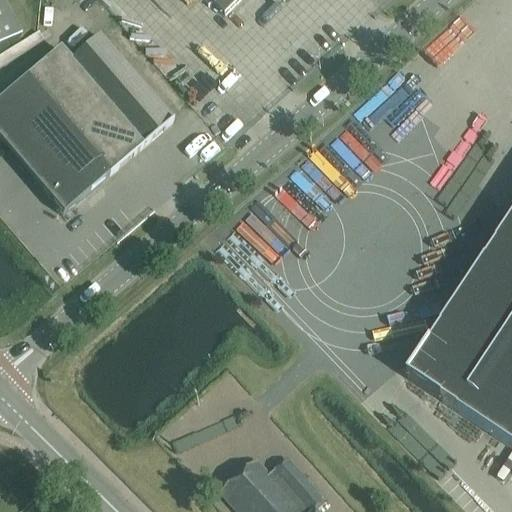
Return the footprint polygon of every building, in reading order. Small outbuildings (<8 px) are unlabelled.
[(0,0),(0,48),(21,37),(0,0)] [(206,0),(224,17),(241,0),(206,0)] [(70,64),(59,51),(0,101),(0,144),(62,218),(108,178),(172,124),(99,39),(70,64)] [(366,242),(422,299),(456,266),(400,209),(366,242)] [(511,224),(407,381),(511,451),(511,224)] [(287,463),(269,479),(255,464),(219,495),(234,511),(318,511),(325,506),(317,497),(320,495),(317,491),(314,494),(287,463)]
